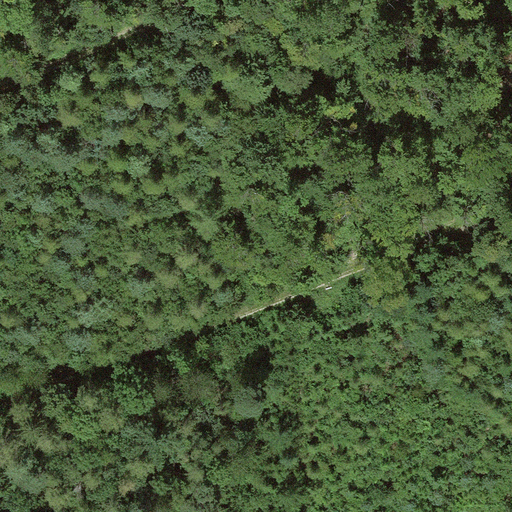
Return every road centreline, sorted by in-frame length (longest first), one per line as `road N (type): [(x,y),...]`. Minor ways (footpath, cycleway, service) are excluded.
road 1 (track): [(511,212),(0,391)]
road 2 (track): [(213,0),(0,89)]
